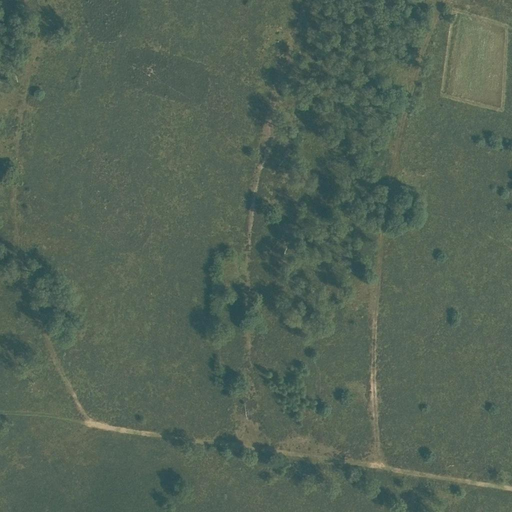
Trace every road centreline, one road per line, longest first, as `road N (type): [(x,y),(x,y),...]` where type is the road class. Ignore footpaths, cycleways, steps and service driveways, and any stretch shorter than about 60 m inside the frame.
road 1 (unknown): [(0,413),(511,487)]
road 2 (track): [(379,467),(372,380),(380,225),(423,41),(447,0)]
